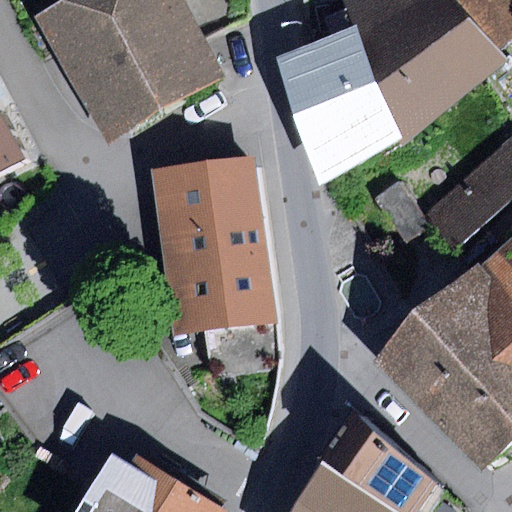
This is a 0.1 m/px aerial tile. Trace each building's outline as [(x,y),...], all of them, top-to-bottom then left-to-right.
[(66,0),(36,19),(111,145),(223,77),(186,0),(66,0)] [(344,0),(356,29),(405,142),(408,145),(509,61),(500,51),(455,0),(344,0)] [(511,0),(455,0),(500,51),(511,38),(511,0)] [(356,29),(286,59),(322,185),(405,142),(356,29)] [(0,110),(0,172),(25,159),(0,110)] [(511,135),(432,207),(463,241),(511,197),(511,135)] [(256,158),(154,172),(176,336),(208,332),(279,322),(256,158)] [(402,182),(374,200),(405,247),(432,228),(402,182)] [(511,238),(481,268),(511,305),(511,238)] [(473,258),(378,364),(484,472),(511,450),(511,305),(481,268),(473,258)] [(279,322),(208,332),(213,374),(279,370),(279,322)] [(326,463),(368,491),(401,449),(358,412),(326,463)] [(224,511),(120,449),(81,511),(224,511)] [(420,511),(440,483),(401,449),(368,491),(397,511),(420,511)] [(296,511),(397,511),(368,491),(326,463),(296,511)]
